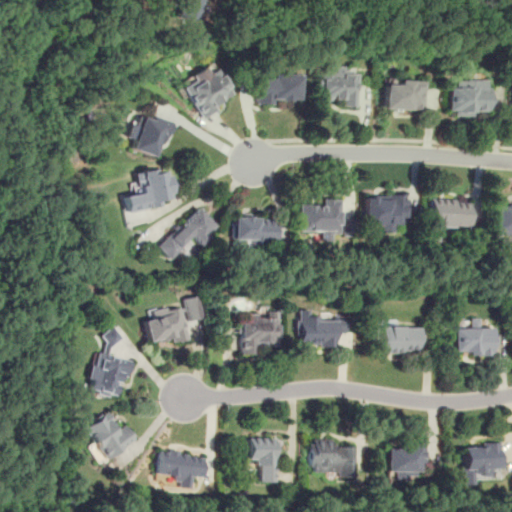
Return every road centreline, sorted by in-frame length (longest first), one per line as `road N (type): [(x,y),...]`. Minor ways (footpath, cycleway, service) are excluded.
road 1 (residential): [(511,395),(445,403),(323,388),(174,402)]
road 2 (residential): [(511,161),(272,154),(238,165)]
